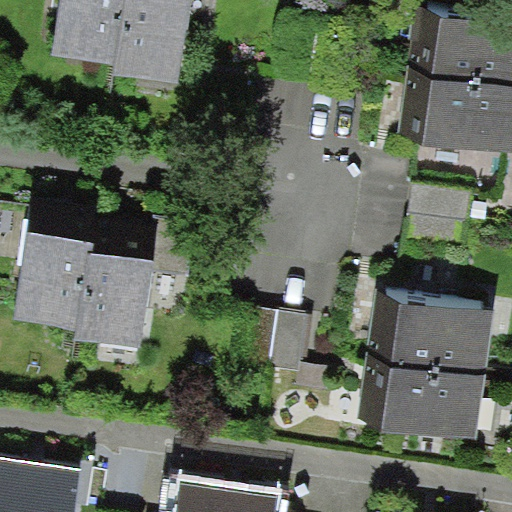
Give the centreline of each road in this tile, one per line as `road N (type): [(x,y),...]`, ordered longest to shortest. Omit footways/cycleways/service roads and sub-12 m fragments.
road 1 (residential): [(0,413),(511,491)]
road 2 (residential): [(0,147),(307,194)]
